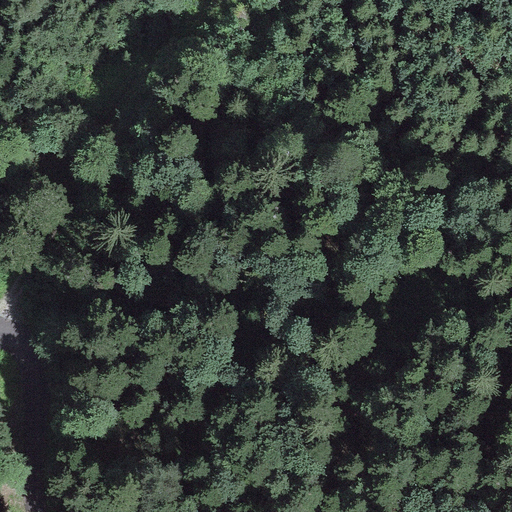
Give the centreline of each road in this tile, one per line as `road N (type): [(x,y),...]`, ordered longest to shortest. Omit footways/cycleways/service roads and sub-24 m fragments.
road 1 (track): [(4,327),(122,87),(217,0)]
road 2 (track): [(0,328),(21,334),(32,352),(33,511)]
